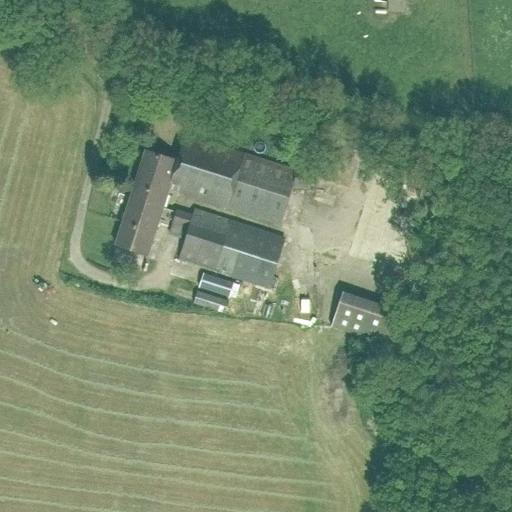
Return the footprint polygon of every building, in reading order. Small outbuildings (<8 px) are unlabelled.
[(134,184),(166,194),(168,189),(280,224),(293,185),(312,191),(316,178),(184,136),(176,162),(144,152),(134,184)] [(328,193),(345,198),(348,188),(331,183),(328,193)] [(124,215),(156,225),(166,194),(134,184),(124,215)] [(194,209),(192,215),(176,210),(172,225),(187,229),(177,259),(266,289),(283,238),(194,209)] [(146,257),(156,225),(124,215),(114,246),(146,257)] [(199,288),(230,297),(234,283),(203,274),(199,288)] [(229,302),(198,291),(193,304),(224,314),(229,302)] [(373,332),(382,307),(340,292),(332,317),(373,332)]
